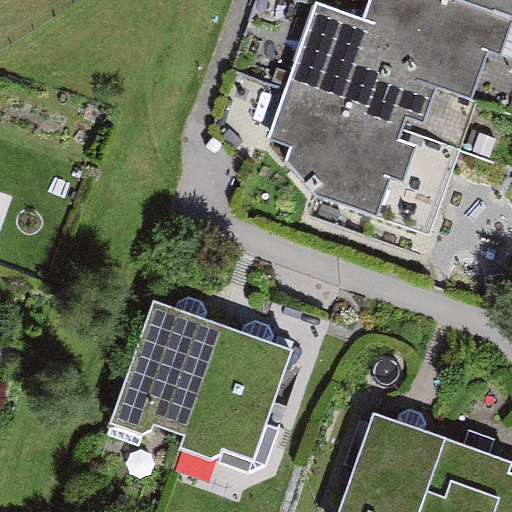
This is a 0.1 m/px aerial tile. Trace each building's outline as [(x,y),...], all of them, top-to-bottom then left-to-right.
[(322,65),(490,125),(508,74),(511,75),(511,36),(412,0),(400,0),(385,43),(336,25),(322,65)] [(511,0),(418,0),(511,34),(511,0)] [(464,119),(326,70),(309,120),(446,172),(464,119)] [(428,269),(456,186),(299,129),(279,176),(299,184),(293,199),(333,240),(428,269)] [(0,242),(15,197),(0,191),(0,242)] [(195,443),(235,336),(166,311),(121,439),(154,450),(160,432),(195,443)] [(286,431),(311,364),(243,338),(203,446),(198,460),(238,475),(244,458),(288,475),(302,437),(286,431)] [(445,435),(374,411),(337,511),(416,511),(443,438),(445,435)] [(492,511),(511,461),(443,438),(416,511),(492,511)] [(511,511),(511,472),(508,471),(492,511),(511,511)]
